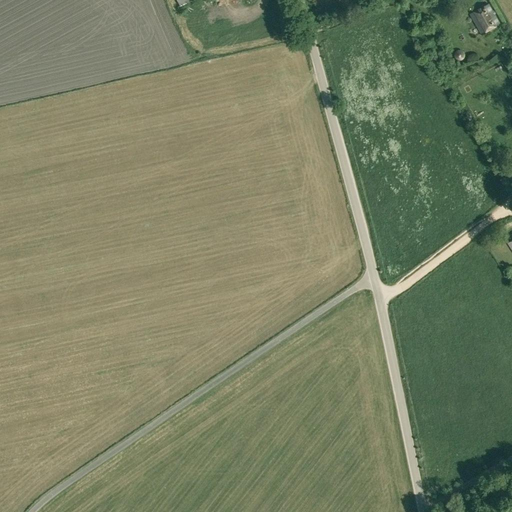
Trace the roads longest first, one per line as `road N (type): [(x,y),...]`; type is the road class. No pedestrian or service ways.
road 1 (unclassified): [(32,511),(374,276)]
road 2 (unclassified): [(374,276),(298,0)]
road 3 (unclassified): [(423,511),(374,276)]
road 4 (track): [(380,299),(511,200)]
